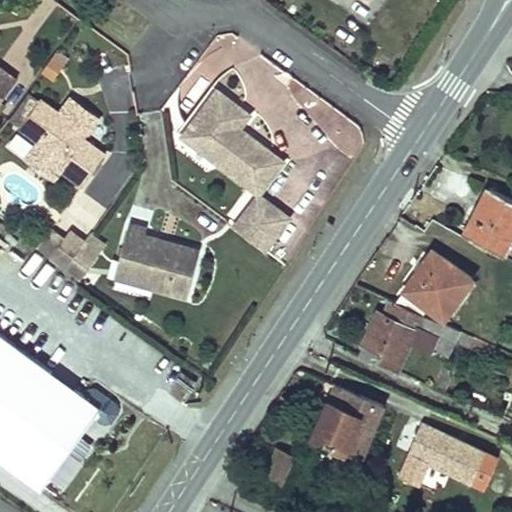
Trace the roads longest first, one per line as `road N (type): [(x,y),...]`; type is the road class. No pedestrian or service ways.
road 1 (secondary): [(187,486),(419,138)]
road 2 (unknown): [(292,328),(511,418)]
road 3 (residential): [(232,0),(419,138)]
road 4 (secondary): [(419,138),(507,2)]
